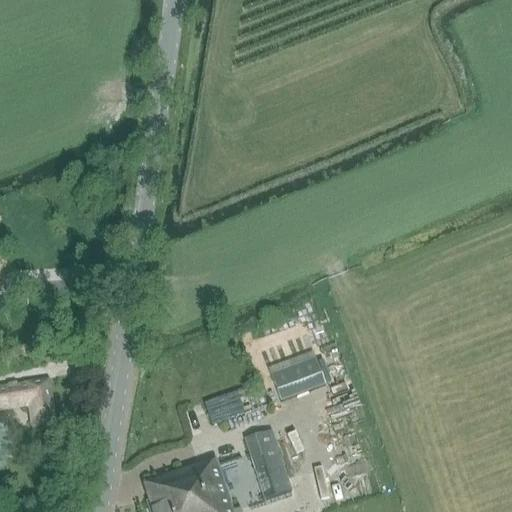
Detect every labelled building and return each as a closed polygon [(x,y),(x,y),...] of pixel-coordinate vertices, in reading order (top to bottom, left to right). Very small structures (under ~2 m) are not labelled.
[(273,376),(278,392),(324,379),(319,362),(273,376)] [(0,414),(29,410),(31,424),(53,420),(48,383),(24,387),(0,391),(0,414)] [(204,404),(213,429),(272,408),(266,392),(253,396),(250,388),(204,404)] [(264,502),(292,493),(272,433),(244,442),(264,502)] [(148,503),(146,504),(148,511),(231,511),(215,460),(142,483),(148,503)]
